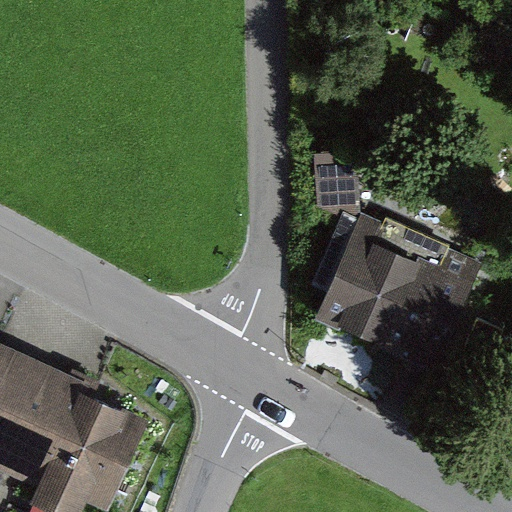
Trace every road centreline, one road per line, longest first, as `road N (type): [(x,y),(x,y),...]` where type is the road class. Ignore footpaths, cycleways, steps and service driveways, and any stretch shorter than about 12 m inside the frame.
road 1 (unclassified): [(268,0),(267,256),(244,338),(227,366)]
road 2 (residential): [(492,511),(262,385)]
road 3 (residential): [(227,366),(0,242)]
road 4 (residential): [(262,385),(202,511)]
